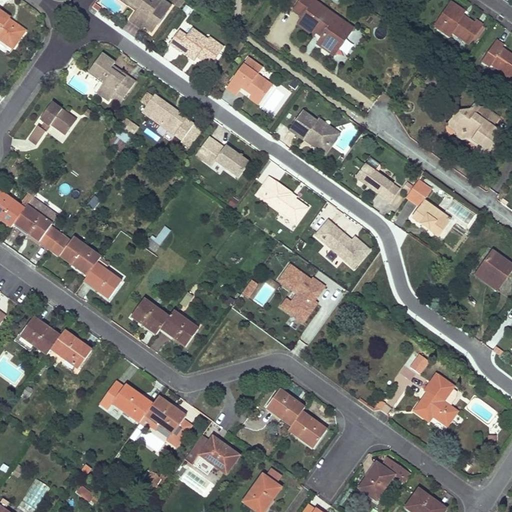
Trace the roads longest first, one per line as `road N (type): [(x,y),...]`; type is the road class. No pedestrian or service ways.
road 1 (residential): [(74,19),(123,45),(377,225),(412,306),(467,343),(511,388)]
road 2 (residential): [(0,252),(180,383),(265,363),(293,367),(480,506)]
road 3 (residential): [(388,141),(511,223)]
road 4 (residential): [(74,19),(0,132)]
